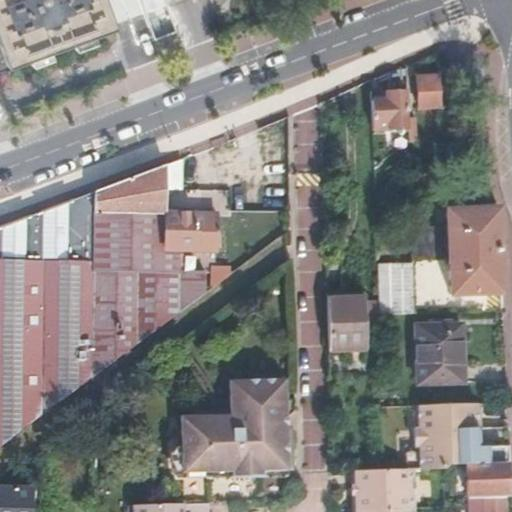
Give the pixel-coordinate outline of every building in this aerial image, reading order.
[(0,0),(0,59),(19,53),(39,46),(51,41),(63,37),(83,30),(102,23),(105,22),(100,9),(96,0),(0,0)] [(138,0),(154,41),(177,33),(165,0),(138,0)] [(83,30),(63,37),(66,46),(86,38),(83,30)] [(42,55),(39,46),(19,53),(22,62),(42,55)] [(418,109),(441,108),(439,75),(416,76),(418,109)] [(371,101),(372,129),(408,126),(408,120),(406,91),(388,92),(388,100),(371,101)] [(408,126),(409,141),(417,134),(416,120),(408,120),(408,126)] [(91,194),(88,380),(204,293),(204,273),(163,273),(164,251),(213,251),(213,216),(164,217),(165,165),(130,179),(91,194)] [(444,165),(405,173),(409,252),(410,252),(448,253),(449,290),(503,289),(500,203),(446,208),(446,221),(428,221),(427,200),(445,199),(444,165)] [(0,445),(88,380),(91,194),(65,204),(15,222),(0,227),(0,445)] [(410,252),(409,252),(375,252),(376,285),(378,285),(379,314),(413,313),(410,252)] [(415,302),(445,299),(442,261),(412,264),(415,302)] [(211,264),(211,288),(226,277),(226,264),(211,264)] [(364,343),(363,307),(345,308),(345,302),(325,302),(326,342),(364,343)] [(460,326),(414,327),(414,384),(461,385),(460,326)] [(176,473),(228,471),(249,471),(266,470),(284,470),(282,382),(266,382),(248,383),(227,383),(228,421),(176,422),(176,473)] [(423,450),(423,465),(458,464),(456,430),(478,429),(477,402),(417,404),(418,450),(423,450)] [(456,430),(458,464),(464,464),(501,462),(507,462),(507,445),(479,447),(478,429),(456,430)] [(408,466),(423,465),(423,450),(418,450),(408,450),(408,466)] [(501,462),(464,464),(466,499),(481,499),(502,498),(503,498),(501,462)] [(367,467),(354,468),(354,511),(409,511),(408,466),(367,467)] [(0,490),(0,511),(30,511),(31,491),(0,490)] [(466,503),(466,511),(502,511),(502,498),(481,499),(481,503),(466,503)]
